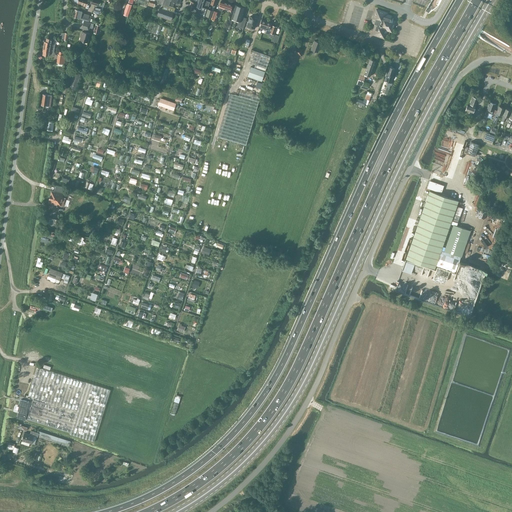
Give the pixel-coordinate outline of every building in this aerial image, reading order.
[(73,0),(75,1),(78,2),(77,3),(84,5),(83,7),(86,8),(89,0),(88,0),(73,0)] [(425,12),(425,11),(428,8),(433,0),(433,1),(433,0),(431,0),(431,2),(425,12)] [(222,8),(230,11),(232,5),(221,1),(218,10),(221,11),(222,8)] [(101,9),(102,6),(98,5),(95,5),(93,12),(100,14),(101,11),(101,10),(102,9),(101,9)] [(236,5),(232,19),(237,20),(241,7),(236,5)] [(245,8),(241,7),(237,20),(239,21),(238,24),(240,24),(239,27),(243,29),(246,19),(244,18),(242,18),(245,8)] [(163,9),(160,8),(158,15),(171,20),(173,13),(163,9)] [(373,28),(375,29),(374,34),(384,38),(386,33),(388,34),(389,31),(392,32),(395,24),(395,23),(394,21),(393,21),(394,18),(391,17),(392,16),(386,15),(387,13),(377,9),(374,17),(373,17),(372,20),(373,20),(372,22),(375,23),(373,28)] [(80,19),(82,20),(88,21),(90,22),(91,19),(92,16),(89,15),(82,13),(82,11),(75,10),(73,16),(76,17),(75,17),(76,18),(76,17),(80,18),(81,18),(80,19)] [(247,26),(255,29),(258,19),(254,18),(254,17),(254,16),(252,15),(251,16),(250,17),(250,16),(247,26)] [(269,33),(274,34),(274,35),(275,33),(277,27),(272,25),(272,26),(270,26),(271,23),(261,20),(259,27),(267,30),(266,33),(269,34),(269,33)] [(82,29),(89,31),(91,23),(84,21),(82,29)] [(480,34),(480,33),(481,33),(482,33),(484,33),(485,34),(509,47),(509,46),(482,30),(478,37),(505,53),(506,52),(483,38),(481,37),(480,35),(480,34)] [(82,32),(80,41),(88,43),(90,34),(82,32)] [(53,56),(54,48),(55,45),(55,43),(56,43),(58,42),(55,39),(53,40),(52,40),(52,39),(46,38),(46,42),(44,41),(44,46),(43,51),(43,55),(53,56)] [(311,49),(310,53),(314,54),(315,51),(318,52),(321,43),(314,40),(311,49)] [(296,47),(294,53),(300,55),(303,49),(296,47)] [(249,63),(266,69),(270,56),(253,50),(249,63)] [(364,74),(370,76),(376,61),(370,59),(367,59),(366,62),(368,63),(366,68),(364,74)] [(172,62),(167,61),(160,81),(165,83),(172,62)] [(251,66),(247,76),(262,81),(265,71),(251,66)] [(390,67),(389,67),(384,80),(390,82),(391,83),(394,76),(392,76),(395,69),(394,69),(393,68),(392,67),(390,66),(390,67)] [(74,74),(70,88),(75,90),(80,76),(80,74),(75,72),(74,74)] [(43,94),(41,105),(50,107),(52,96),(43,94)] [(230,94),(217,137),(246,145),(259,102),(257,102),(230,94)] [(465,110),(473,113),(478,99),(476,98),(476,97),(474,96),(473,97),(472,97),(469,106),(467,105),(465,110)] [(160,101),(159,105),(172,110),(175,103),(161,98),(160,101)] [(484,116),(487,117),(490,110),(493,111),(496,104),(489,102),(484,116)] [(499,106),(497,113),(495,118),(495,119),(497,119),(499,114),(502,115),(504,108),(504,107),(502,106),(501,107),(499,106)] [(510,109),(508,109),(505,108),(501,121),(503,122),(505,117),(508,118),(511,110),(510,110),(510,109)] [(471,142),(467,153),(475,156),(479,144),(471,142)] [(430,181),(427,188),(441,193),(444,186),(430,181)] [(61,206),(63,197),(64,194),(58,192),(54,192),(51,191),(48,203),(61,206)] [(430,191),(406,259),(435,269),(436,265),(456,272),(461,257),(471,230),(453,225),(445,247),(443,246),(452,221),(458,223),(463,208),(457,206),(458,201),(430,191)] [(62,273),(51,269),(48,276),(60,280),(62,273)] [(29,310),(36,312),(36,309),(39,310),(41,305),(32,302),(30,307),(29,310)] [(110,390),(37,367),(28,396),(34,398),(27,419),(70,433),(69,434),(94,442),(110,390)] [(18,410),(26,412),(29,402),(24,400),(24,401),(23,403),(21,402),(18,410)] [(39,433),(31,431),(30,434),(24,432),(24,433),(21,443),(29,446),(30,443),(32,443),(34,436),(38,437),(39,433)] [(39,431),(38,435),(40,435),(39,437),(65,446),(69,447),(69,445),(71,441),(39,431)] [(32,464),(18,459),(17,461),(17,462),(24,465),(24,466),(56,477),(57,473),(32,464)]
